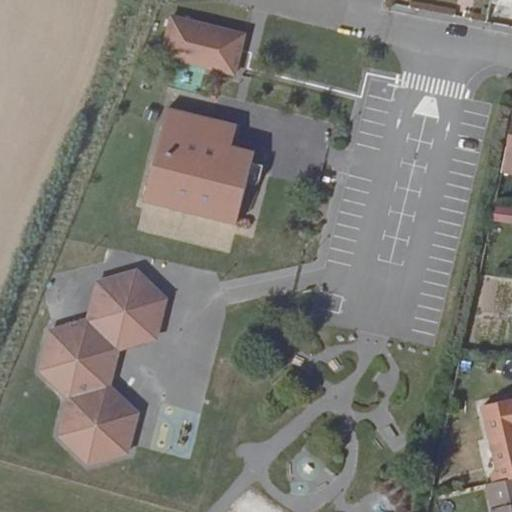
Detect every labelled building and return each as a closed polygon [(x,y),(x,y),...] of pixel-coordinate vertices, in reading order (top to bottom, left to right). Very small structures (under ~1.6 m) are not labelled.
[(250,36),(178,17),(168,57),(240,77),(250,36)] [(211,140),(213,119),(172,108),(147,198),(243,225),(262,153),(234,146),(211,140)] [(242,126),(254,134),(264,120),(251,112),(242,126)] [(304,170),(320,173),(331,125),(287,116),(284,132),(268,129),(263,153),(271,155),(267,176),(302,183),(304,170)] [(239,126),(213,119),(211,140),(234,146),(239,126)] [(107,334),(155,286),(140,271),(96,281),(86,319),(52,331),(42,372),(61,390),(69,389),(71,402),(69,403),(61,437),(89,466),(129,456),(139,416),(111,388),(121,348),(107,334)] [(167,302),(155,286),(107,334),(121,348),(158,339),(167,302)] [(511,395),(486,400),(503,475),(511,473),(511,395)] [(511,511),(511,473),(503,475),(490,479),(496,511),(511,511)]
